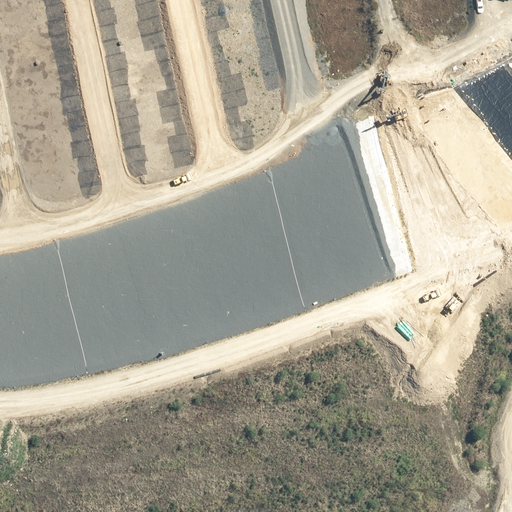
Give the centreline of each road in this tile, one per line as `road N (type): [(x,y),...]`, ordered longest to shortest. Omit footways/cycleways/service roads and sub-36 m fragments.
road 1 (track): [(190,0),(209,83),(336,164),(421,202),(511,286)]
road 2 (track): [(317,84),(234,161),(99,212),(0,220)]
road 3 (track): [(511,2),(396,66),(317,84),(299,71),(283,0)]
